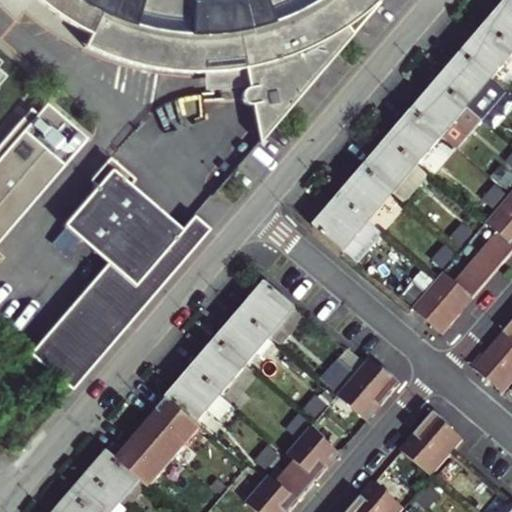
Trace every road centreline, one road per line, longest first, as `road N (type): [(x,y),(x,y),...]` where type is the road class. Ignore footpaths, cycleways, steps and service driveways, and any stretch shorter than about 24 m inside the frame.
road 1 (residential): [(0,506),(253,213)]
road 2 (residential): [(253,213),(433,0)]
road 3 (residential): [(253,213),(438,374)]
road 4 (residential): [(438,374),(318,511)]
